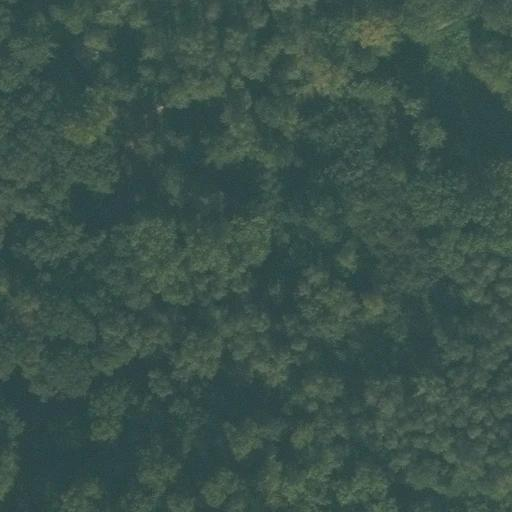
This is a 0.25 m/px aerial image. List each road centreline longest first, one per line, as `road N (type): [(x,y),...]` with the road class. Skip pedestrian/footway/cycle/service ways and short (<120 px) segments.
road 1 (track): [(0,272),(485,0)]
road 2 (track): [(137,195),(27,0)]
